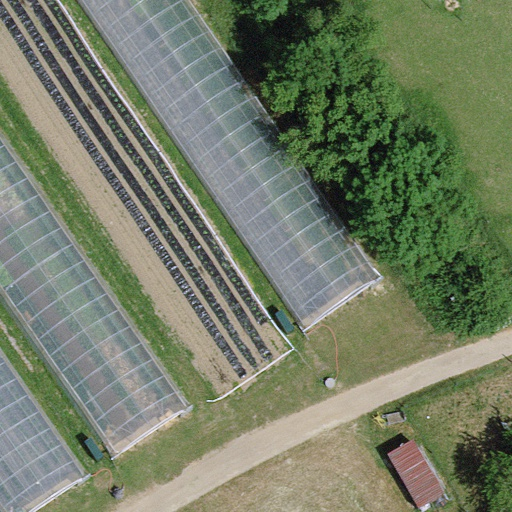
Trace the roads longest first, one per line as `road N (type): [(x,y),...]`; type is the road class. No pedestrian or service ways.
road 1 (track): [(400,385),(348,338),(109,0)]
road 2 (track): [(400,385),(269,444),(148,511)]
